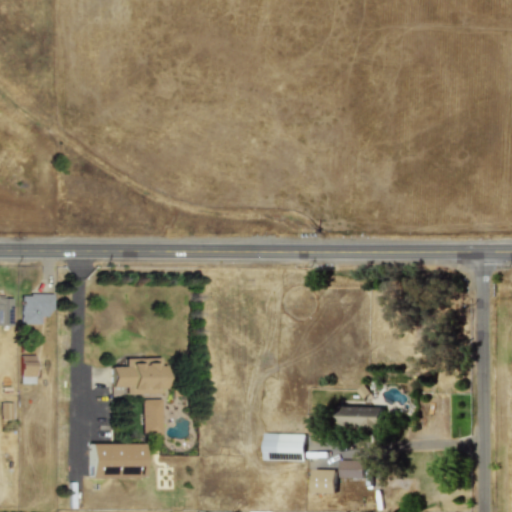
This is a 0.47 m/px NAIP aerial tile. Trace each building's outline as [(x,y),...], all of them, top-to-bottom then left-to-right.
[(0,292),(0,323),(10,323),(10,298),(3,298),(2,292),(0,292)] [(19,294),(19,324),(38,324),(38,316),(51,316),(50,294),(19,294)] [(18,383),(33,383),(33,355),(19,355),(18,383)] [(123,393),(164,393),(163,365),(158,365),(157,357),(122,358),(122,366),(108,366),(109,387),(123,387),(123,393)] [(159,434),(159,399),(139,399),(139,434),(159,434)] [(0,419),(7,419),(8,403),(0,402),(0,419)] [(339,426),(382,427),(382,407),(339,406),(339,426)] [(263,459),(303,460),(304,434),(263,433),(263,459)] [(140,476),(140,444),(87,444),(87,476),(140,476)] [(362,460),(339,459),(338,477),(362,478),(362,460)] [(311,493),(334,493),(335,470),(312,470),(311,493)]
